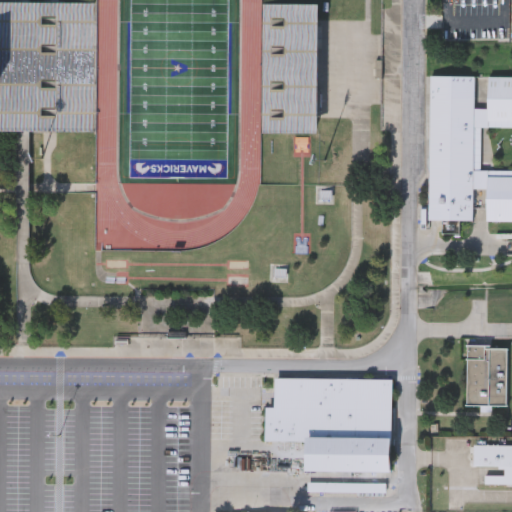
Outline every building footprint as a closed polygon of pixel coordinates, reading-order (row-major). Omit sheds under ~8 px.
[(34,5),(33,0),(0,0),(0,132),(40,132),(39,117),(66,116),(63,26),(96,25),(96,3),(34,5)] [(511,75),(511,219),(485,219),(485,187),(472,187),(472,218),(429,218),(430,75),(511,75)] [(466,405),(467,344),(508,345),(507,406),(466,405)] [(305,470),(306,441),(266,440),(266,407),(275,407),(275,378),(392,379),(391,471),(305,470)] [(511,444),(511,482),(486,482),(486,475),(504,475),(504,465),(474,465),(474,444),(511,444)]
